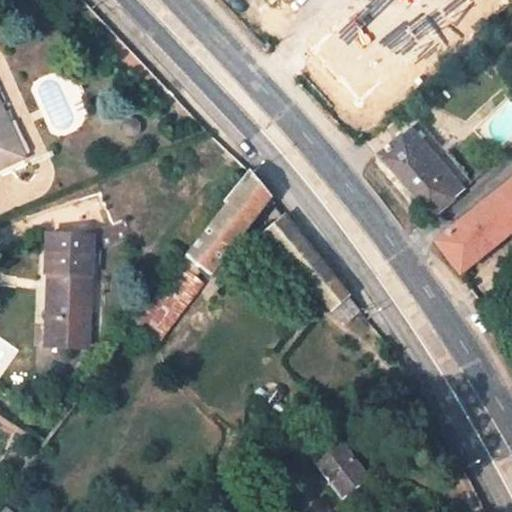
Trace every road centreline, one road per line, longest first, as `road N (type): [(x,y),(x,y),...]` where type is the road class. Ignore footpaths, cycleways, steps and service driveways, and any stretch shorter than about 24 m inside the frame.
road 1 (primary): [(398,251),(180,0)]
road 2 (primary): [(511,432),(398,251)]
road 3 (residential): [(398,251),(511,160)]
